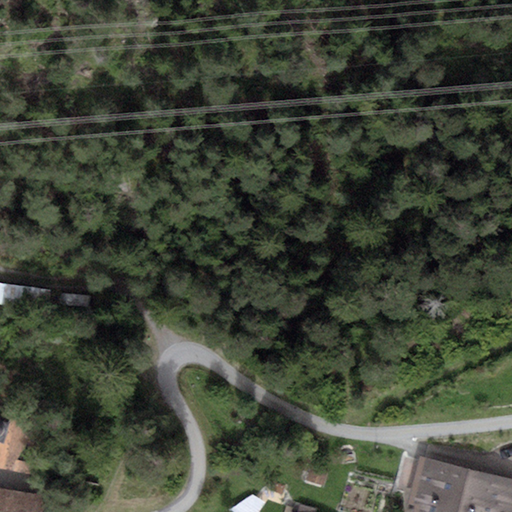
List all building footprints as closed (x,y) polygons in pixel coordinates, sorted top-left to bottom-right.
[(0,287),(0,307),(39,313),(42,294),(0,287)] [(45,421),(0,412),(0,467),(35,474),(45,421)] [(511,511),(511,480),(419,457),(407,503),(415,506),(413,511),(511,511)] [(313,462),(307,478),(324,484),(330,467),(313,462)] [(0,511),(41,511),(45,495),(0,487),(0,511)] [(252,495),(234,509),(236,511),(258,511),(264,503),(252,495)]
